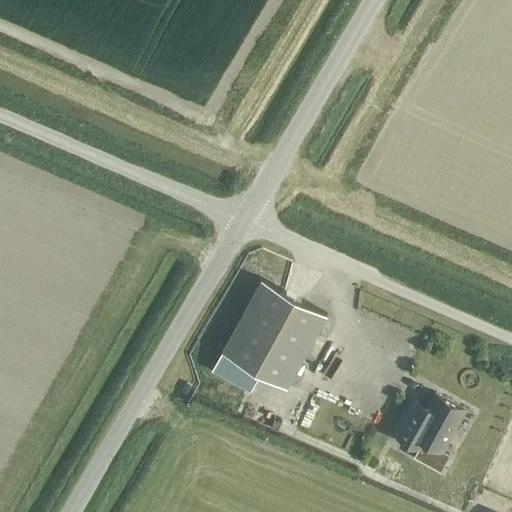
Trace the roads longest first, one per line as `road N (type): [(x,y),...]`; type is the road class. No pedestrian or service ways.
road 1 (unclassified): [(69,511),(242,220)]
road 2 (unclassified): [(511,337),(242,220)]
road 3 (unclassified): [(242,220),(0,118)]
road 4 (unclassified): [(242,220),(372,0)]
